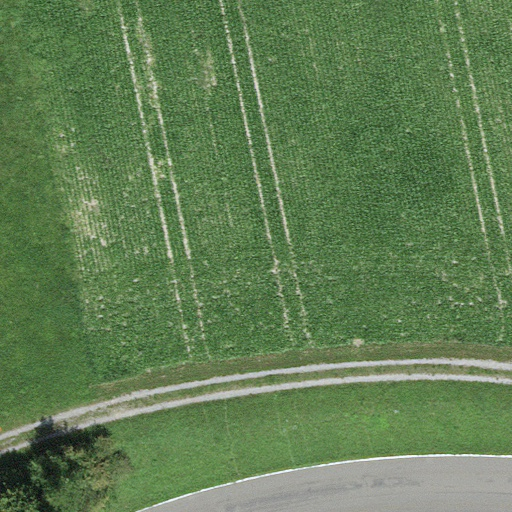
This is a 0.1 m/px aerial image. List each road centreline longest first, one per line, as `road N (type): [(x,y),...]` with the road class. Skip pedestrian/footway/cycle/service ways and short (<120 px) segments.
road 1 (track): [(0,449),(91,414),(266,383),(383,370),(511,374)]
road 2 (residential): [(261,511),(385,491),(511,492)]
